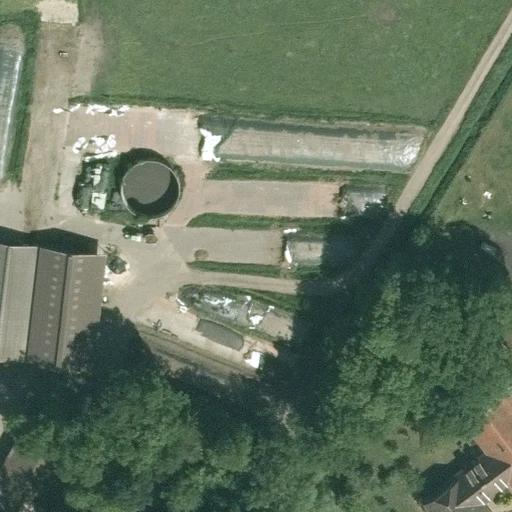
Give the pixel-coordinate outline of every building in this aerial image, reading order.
[(139,165),(133,179),(126,198),(163,212),(176,179),(139,165)] [(0,350),(32,353),(43,240),(0,235),(0,350)] [(108,246),(43,240),(32,353),(97,360),(108,246)] [(511,312),(503,337),(511,340),(511,312)] [(511,379),(510,377),(466,409),(493,446),(511,472),(511,379)] [(88,451),(31,417),(0,468),(0,478),(53,510),(88,451)] [(511,477),(511,472),(493,446),(426,495),(437,511),(497,511),(486,496),(511,477)]
